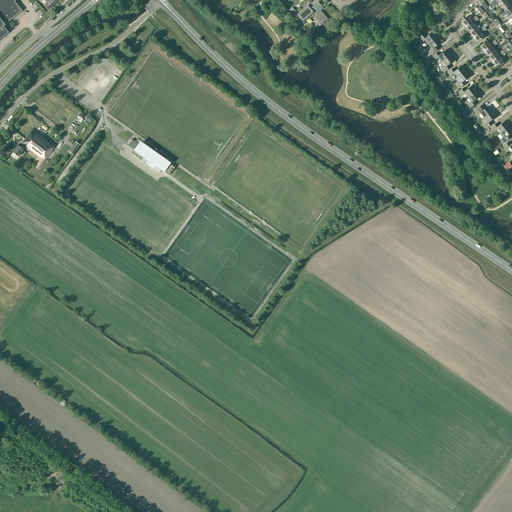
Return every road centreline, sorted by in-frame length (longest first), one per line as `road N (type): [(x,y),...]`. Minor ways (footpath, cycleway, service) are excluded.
road 1 (trunk): [(511,270),(284,115),(171,12)]
road 2 (unclassified): [(0,122),(38,83),(117,41),(162,0)]
road 3 (unclassified): [(128,511),(0,414)]
